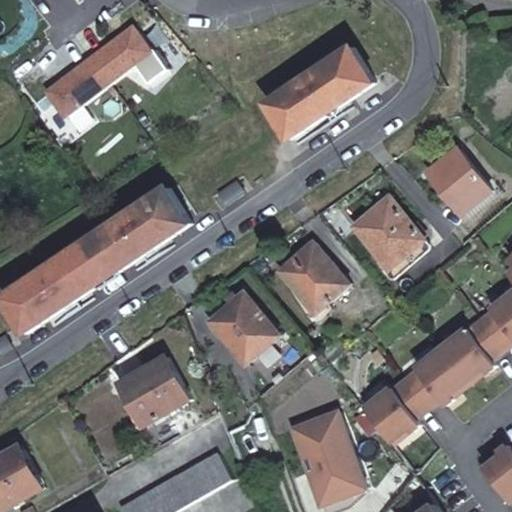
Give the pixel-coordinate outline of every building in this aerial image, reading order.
[(154,52),(135,26),(93,58),(112,84),(154,52)] [(354,48),(271,104),(295,138),(379,82),(354,48)] [(112,84),(93,58),(48,91),(67,117),(112,84)] [(462,149),(432,174),(467,216),(497,191),(462,149)] [(172,190),(8,298),(31,332),(195,224),(172,190)] [(392,197),(356,226),(393,270),(429,241),(392,197)] [(318,243),(284,272),(321,317),(355,288),(318,243)] [(511,294),(493,309),(495,311),(482,320),(505,350),(511,345),(511,294)] [(249,297),(215,325),(253,369),(287,342),(249,297)] [(505,350),(482,320),(470,330),(469,329),(444,348),(470,382),(486,369),(489,373),(498,365),(493,360),(505,350)] [(470,382),(444,348),(418,368),(419,370),(407,380),(430,409),(443,400),(447,406),(456,398),(453,395),(460,390),(470,382)] [(171,357),(124,385),(147,424),(193,398),(171,357)] [(418,419),(430,409),(407,380),(394,389),(393,388),(368,407),(366,408),(392,443),(393,442),(411,428),(413,432),(422,425),(418,419)] [(340,411),(295,428),(325,505),(348,496),(370,488),(340,411)] [(413,432),(411,428),(393,442),(392,443),(395,446),(396,445),(413,432)] [(511,446),(511,445),(501,451),(504,455),(497,460),(487,468),(511,500),(511,446)] [(24,447),(0,460),(0,511),(3,511),(46,488),(24,447)] [(504,455),(501,451),(484,465),(487,468),(497,460),(504,455)] [(224,453),(126,510),(126,511),(181,511),(239,479),(224,453)] [(424,485),(416,474),(387,511),(397,511),(405,504),(408,506),(424,485)] [(348,496),(325,505),(327,511),(341,511),(352,508),(348,496)] [(444,511),(442,510),(438,503),(425,511),(444,511)]
